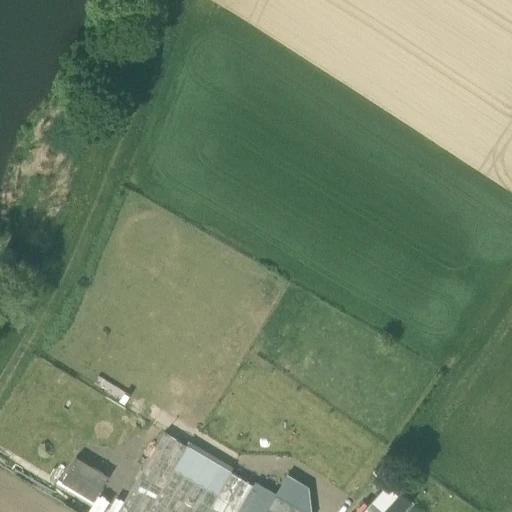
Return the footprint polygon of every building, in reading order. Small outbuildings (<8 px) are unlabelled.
[(16,449),(48,464),(55,450),(23,435),(16,449)] [(118,511),(298,511),(165,435),(118,511)] [(24,477),(60,494),(66,481),(30,464),(24,477)] [(308,495),(314,484),(290,472),(279,494),(312,511),(318,500),(308,495)] [(389,482),(361,511),(399,511),(410,500),(389,482)]
